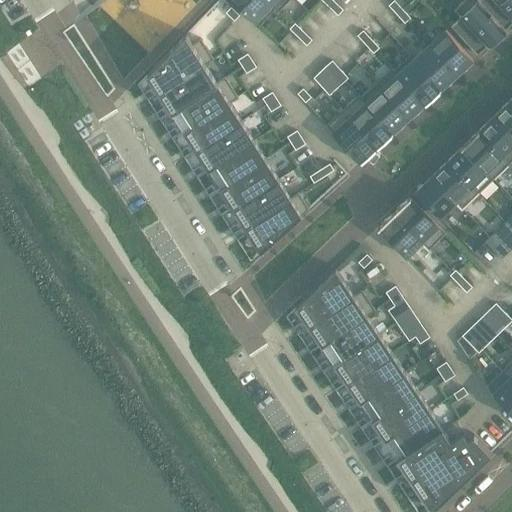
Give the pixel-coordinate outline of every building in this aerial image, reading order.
[(265,0),(233,0),(259,25),(275,9),(265,0)] [(278,12),(290,0),(265,0),(275,9),(278,12)] [(488,47),(506,31),(477,0),(465,0),(454,10),(461,17),(451,26),(478,55),(487,46),(488,47)] [(511,0),(477,0),(506,31),(507,30),(506,29),(511,24),(511,0)] [(329,7),(338,16),(344,10),(335,1),(329,7)] [(395,1),(389,6),(397,15),(403,9),(395,1)] [(231,7),(226,13),(234,21),(240,16),(231,7)] [(411,18),(403,9),(397,15),(405,23),(411,18)] [(293,26),(290,29),(298,37),(304,32),(295,23),(293,26)] [(457,75),(474,60),(446,30),(429,45),(457,75)] [(364,31),(358,36),(366,45),(372,39),(364,31)] [(298,37),(307,46),(312,40),(304,32),(298,37)] [(187,34),(157,64),(171,85),(213,58),(201,38),(193,43),(187,34)] [(380,48),(372,39),(366,45),(374,53),(380,48)] [(441,90),(457,75),(429,45),(414,59),(411,55),(410,55),(441,90)] [(248,53),(238,60),(242,67),(252,60),(248,53)] [(410,55),(394,70),(425,104),(441,90),(410,55)] [(213,58),(171,85),(183,105),(218,82),(226,77),(225,76),(217,81),(206,64),(214,59),(213,58)] [(252,60),(242,67),(247,73),(257,67),(252,60)] [(327,66),(335,75),(341,69),(333,60),(327,66)] [(349,78),(341,69),(335,75),(343,83),(349,78)] [(381,88),(409,119),(425,104),(394,70),(393,71),(397,74),(381,88)] [(218,82),(183,105),(195,124),(230,102),(238,96),(226,77),(218,82)] [(304,88),(298,94),(306,102),(312,97),(304,88)] [(409,119),(381,88),(366,102),(360,95),(359,96),(393,133),(409,119)] [(273,92),(263,98),(267,105),(277,99),(273,92)] [(230,102),(195,124),(207,143),(242,121),(231,102),(239,97),(238,96),(230,102)] [(393,133),(359,96),(343,110),(377,148),(393,133)] [(277,99),(267,105),(271,112),(281,105),(277,99)] [(511,104),(509,101),(493,116),(511,135),(511,104)] [(377,148),(343,110),(326,125),(360,163),(377,148)] [(511,135),(493,116),(478,132),(503,157),(510,164),(511,162),(511,135)] [(242,121),(207,143),(220,162),(255,140),(242,121)] [(298,131),(288,137),(292,144),(302,137),(298,131)] [(487,172),(494,179),(510,164),(503,157),(478,132),(462,147),(487,172)] [(306,144),(302,137),(292,144),(296,150),(306,144)] [(255,140),(220,162),(232,182),(267,159),(255,140)] [(462,147),(447,162),(479,194),(480,193),(494,179),(487,172),(462,147)] [(267,159),(232,182),(244,201),(279,178),(267,159)] [(447,162),(431,177),(463,209),(479,194),(447,162)] [(330,164),(320,170),(324,177),(334,170),(330,164)] [(310,176),(315,183),(324,177),(320,170),(310,176)] [(462,210),(463,209),(431,177),(415,192),(440,218),(455,204),(462,210)] [(279,178),(244,201),(256,220),(291,198),(299,193),(299,192),(291,197),(279,178)] [(291,198),(256,220),(271,243),(292,224),(309,209),(299,193),(291,198)] [(430,249),(446,233),(410,196),(394,212),(430,249)] [(430,249),(394,212),(378,228),(407,258),(423,243),(429,249),(430,249)] [(494,233),(486,241),(494,250),(503,242),(494,233)] [(511,250),(503,242),(494,250),(502,259),(511,250)] [(364,268),(373,260),(367,254),(358,262),(364,268)] [(317,321),(362,290),(362,289),(354,295),(336,268),(303,300),(305,301),(317,321)] [(464,278),(456,270),(450,275),(458,284),(464,278)] [(464,278),(458,284),(467,292),(472,287),(464,278)] [(386,293),(390,300),(400,293),(396,287),(386,293)] [(330,340),(375,309),(362,290),(317,321),(330,340)] [(400,293),(390,300),(395,306),(405,300),(400,293)] [(504,312),(496,303),(491,309),(499,317),(504,312)] [(343,359),(380,333),(368,315),(376,310),(375,309),(330,340),(343,359)] [(499,317),(507,326),(511,320),(511,319),(504,312),(499,317)] [(426,330),(421,324),(411,330),(416,337),(426,330)] [(416,337),(420,344),(430,337),(426,330),(416,337)] [(476,339),(468,330),(462,336),(471,344),(476,339)] [(355,377),(393,352),(380,333),(343,359),(355,377)] [(471,344),(479,353),(484,347),(476,339),(471,344)] [(368,396),(405,371),(393,352),(355,377),(368,396)] [(511,381),(511,361),(502,371),(509,378),(511,381)] [(437,368),(441,375),(451,369),(447,362),(437,368)] [(456,375),(451,369),(441,375),(446,382),(456,375)] [(405,371),(368,396),(381,415),(418,390),(405,371)] [(511,381),(509,378),(502,371),(501,372),(508,379),(493,394),(511,413),(511,381)] [(454,394),(458,400),(468,394),(464,387),(454,394)] [(394,434),(431,409),(418,390),(381,415),(394,434)] [(406,453),(443,428),(431,409),(394,434),(406,453)] [(443,428),(406,453),(439,503),(492,452),(474,434),(468,438),(456,420),(443,428)]
